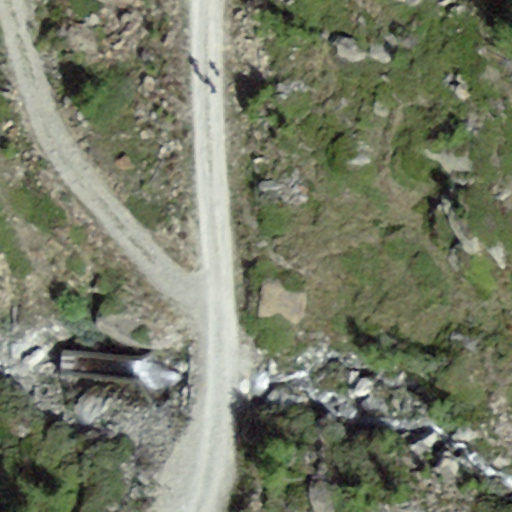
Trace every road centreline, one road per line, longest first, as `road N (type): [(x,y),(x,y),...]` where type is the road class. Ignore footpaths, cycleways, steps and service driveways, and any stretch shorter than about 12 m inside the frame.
road 1 (track): [(239,0),(230,43),(222,511)]
road 2 (track): [(231,335),(89,189),(53,104),(26,0)]
